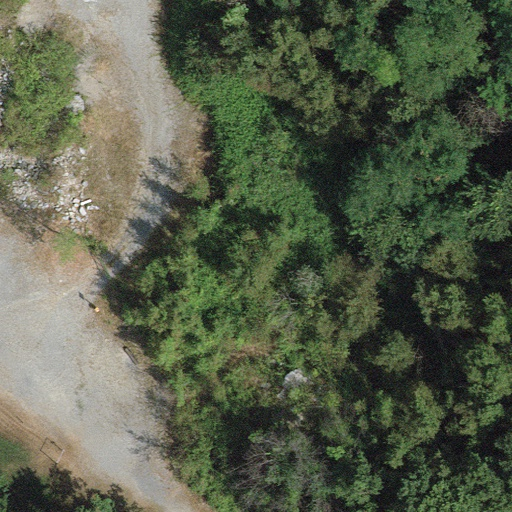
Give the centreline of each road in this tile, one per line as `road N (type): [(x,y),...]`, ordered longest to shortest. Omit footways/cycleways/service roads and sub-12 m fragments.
road 1 (track): [(0,359),(105,264),(156,201),(160,128),(124,0)]
road 2 (track): [(0,361),(179,511)]
